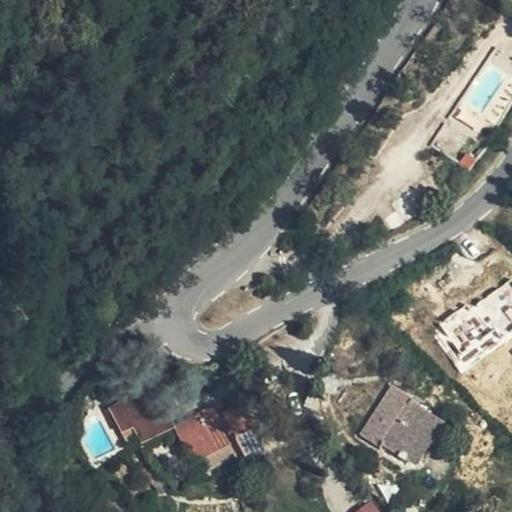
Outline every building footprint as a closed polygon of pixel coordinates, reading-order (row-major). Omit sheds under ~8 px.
[(435,330),(462,367),(511,332),(511,283),(508,278),(435,330)] [(181,364),(168,353),(161,361),(175,372),(181,364)] [(424,461),(451,420),(404,387),(377,430),(424,461)] [(181,439),(170,422),(156,401),(119,424),(134,447),(146,440),(155,454),(181,439)] [(221,415),(189,437),(218,480),(256,454),(263,463),(281,451),(249,404),(236,413),(225,421),(221,415)] [(225,421),(236,413),(233,407),(221,415),(225,421)] [(174,420),(170,422),(181,439),(184,436),(174,420)] [(461,426),(451,420),(424,461),(435,468),(461,426)] [(380,511),(371,499),(353,511),(380,511)]
